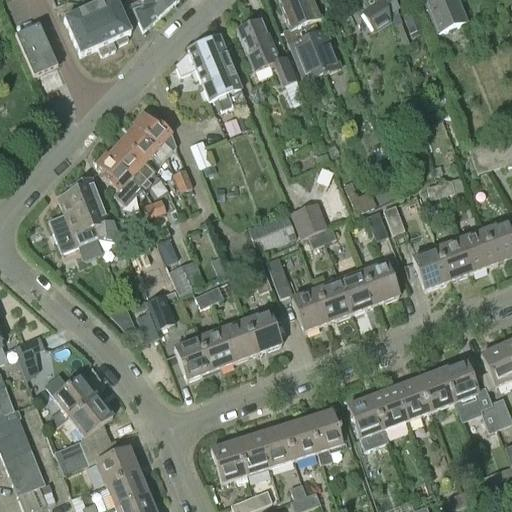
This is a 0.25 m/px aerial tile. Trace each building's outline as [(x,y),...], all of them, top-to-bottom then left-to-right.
[(137,0),(139,4),(129,9),(142,37),(174,8),(171,0),(137,0)] [(325,79),(293,0),(274,0),(288,33),(281,36),(302,88),(325,79)] [(293,0),(325,79),(341,73),(325,33),(318,37),(313,25),(320,22),(311,0),(293,0)] [(355,0),(357,2),(365,14),(374,28),(388,19),(379,5),(377,6),(373,0),(355,0)] [(379,5),(388,19),(397,13),(389,0),(373,0),(377,6),(379,5)] [(464,28),(453,0),(422,0),(438,38),(464,28)] [(113,2),(89,13),(99,35),(108,31),(115,45),(117,44),(119,49),(129,45),(127,40),(129,39),(113,2)] [(99,35),(89,13),(63,24),(79,61),(97,53),(101,60),(114,54),(111,47),(115,45),(108,31),(99,35)] [(504,19),(499,21),(490,24),(495,35),(508,30),(504,19)] [(286,62),(277,66),(266,41),(265,42),(258,27),(236,36),(253,78),(268,71),(277,93),(296,85),(286,62)] [(56,72),(37,31),(14,41),(32,82),(56,72)] [(218,42),(204,48),(226,101),(230,100),(234,111),(245,107),(218,42)] [(449,59),(445,50),(444,46),(431,52),(436,65),(449,59)] [(226,101),(204,48),(186,55),(187,57),(180,60),(187,76),(194,73),(208,106),(215,104),(220,117),(234,111),(230,100),(226,101)] [(131,131),(134,133),(166,163),(173,155),(163,146),(170,139),(152,122),(149,125),(142,119),(131,131)] [(166,163),(134,133),(121,147),(143,168),(150,161),(159,170),(166,163)] [(511,139),(493,145),(497,160),(511,154),(511,139)] [(493,145),(480,149),(489,175),(501,171),(497,160),(493,145)] [(189,151),(198,174),(210,169),(201,146),(189,151)] [(121,147),(108,161),(140,190),(144,194),(150,188),(146,184),(153,177),(143,168),(121,147)] [(489,175),(480,149),(468,153),(476,179),(489,175)] [(325,154),(312,159),(316,169),(328,164),(325,154)] [(511,167),(511,154),(497,160),(501,171),(511,167)] [(140,190),(108,161),(106,159),(95,171),(101,177),(98,180),(116,197),(123,190),(133,199),(140,190)] [(179,198),(192,193),(184,174),(171,179),(179,198)] [(90,184),(73,191),(94,245),(112,247),(119,244),(112,226),(108,228),(90,184)] [(450,185),(437,189),(442,201),(454,198),(450,185)] [(442,201),(437,189),(425,192),(429,205),(442,201)] [(94,245),(73,191),(69,192),(72,198),(57,204),(72,242),(58,247),(72,282),(87,276),(77,252),(94,245)] [(353,203),(359,217),(375,210),(369,196),(358,201),(353,203)] [(151,207),(155,220),(165,217),(160,204),(151,207)] [(155,220),(151,207),(141,211),(146,224),(155,220)] [(318,237),(326,233),(317,207),(288,218),(299,245),(307,242),(318,237)] [(394,210),(381,215),(391,240),(404,236),(394,210)] [(387,242),(378,217),(365,221),(375,247),(387,242)] [(246,235),(256,259),(295,244),(285,219),(246,235)] [(481,236),(494,270),(511,262),(511,244),(505,227),(481,236)] [(330,231),(326,233),(318,237),(323,249),(335,244),(330,231)] [(494,270),(481,236),(458,245),(471,278),(494,270)] [(318,237),(307,242),(312,254),(323,249),(318,237)] [(458,245),(434,253),(447,287),(471,278),(458,245)] [(159,253),(165,269),(175,265),(174,260),(159,253)] [(447,287),(434,253),(411,263),(423,296),(447,287)] [(265,268),(279,304),(291,299),(277,263),(265,268)] [(189,294),(191,293),(191,294),(201,289),(192,267),(180,272),(168,277),(178,302),(190,297),(189,294)] [(385,268),(361,277),(374,311),(398,302),(385,268)] [(270,294),(261,269),(248,274),(258,299),(270,294)] [(374,311),(361,277),(338,286),(350,320),(374,311)] [(338,286),(314,295),(327,328),(350,320),(338,286)] [(205,297),(211,309),(222,304),(216,292),(205,297)] [(327,328),(314,295),(290,304),(303,338),(327,328)] [(211,309),(205,297),(193,303),(199,314),(211,309)] [(140,299),(136,300),(131,310),(135,319),(146,315),(140,299)] [(145,307),(156,335),(173,328),(163,300),(145,307)] [(125,313),(108,321),(127,340),(135,336),(125,313)] [(243,326),(256,360),(280,350),(267,317),(243,326)] [(157,343),(147,319),(136,323),(145,348),(157,343)] [(256,360),(243,326),(220,335),(233,368),(256,360)] [(220,335),(196,343),(209,377),(233,368),(220,335)] [(38,341),(13,352),(18,364),(43,354),(38,341)] [(209,377),(196,343),(173,353),(185,386),(209,377)] [(511,345),(503,349),(511,370),(511,345)] [(511,384),(511,370),(503,349),(479,360),(494,393),(511,384)] [(464,366),(440,375),(453,409),(477,400),(464,366)] [(453,409),(440,375),(416,384),(429,418),(453,409)] [(0,430),(6,427),(4,420),(14,416),(0,381),(0,430)] [(68,424),(96,401),(80,381),(52,403),(68,424)] [(416,384),(393,393),(406,427),(429,418),(416,384)] [(393,393),(370,402),(383,436),(406,427),(393,393)] [(112,422),(96,401),(68,424),(83,444),(112,422)] [(383,436),(370,402),(346,411),(359,445),(383,436)] [(490,408),(500,433),(511,429),(502,403),(490,408)] [(500,433),(490,408),(478,413),(488,438),(500,433)] [(316,458),(320,470),(331,466),(328,459),(350,452),(343,431),(335,433),(330,416),(305,424),(316,458)] [(6,427),(0,430),(0,461),(16,501),(44,490),(18,423),(6,427)] [(316,458),(305,424),(282,431),(292,466),(316,458)] [(282,431),(258,439),(269,473),(292,466),(282,431)] [(258,439),(234,447),(245,481),(269,473),(258,439)] [(58,469),(82,459),(77,447),(53,457),(58,469)] [(245,481),(234,447),(209,454),(220,489),(245,481)] [(511,475),(511,450),(503,454),(511,475)] [(104,491),(138,477),(128,453),(94,467),(104,491)] [(82,459),(58,469),(63,481),(87,470),(82,459)] [(511,481),(508,471),(484,481),(483,481),(493,505),(511,497),(511,481)] [(138,477),(104,491),(112,511),(118,511),(147,500),(138,477)] [(293,505),(305,500),(300,489),(288,494),(293,505)] [(459,498),(464,510),(476,505),(471,493),(459,498)] [(266,496),(253,501),(257,511),(261,511),(271,508),(266,496)] [(305,500),(293,505),(289,507),(291,511),(312,511),(319,509),(315,497),(305,500)] [(458,511),(464,510),(459,498),(447,502),(451,511),(458,511)] [(152,511),(147,500),(118,511),(152,511)] [(257,511),(253,501),(229,511),(257,511)]
